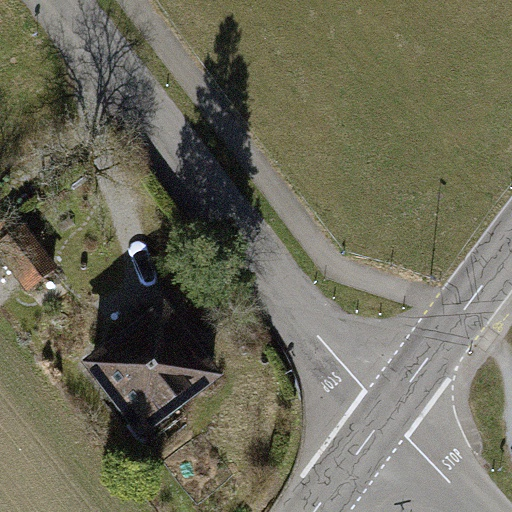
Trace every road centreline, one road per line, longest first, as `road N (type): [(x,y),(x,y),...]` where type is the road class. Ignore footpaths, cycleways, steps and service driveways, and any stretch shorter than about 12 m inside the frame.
road 1 (tertiary): [(65,0),(287,302),(385,417)]
road 2 (tertiary): [(511,247),(385,417)]
road 3 (tertiary): [(385,417),(475,511)]
